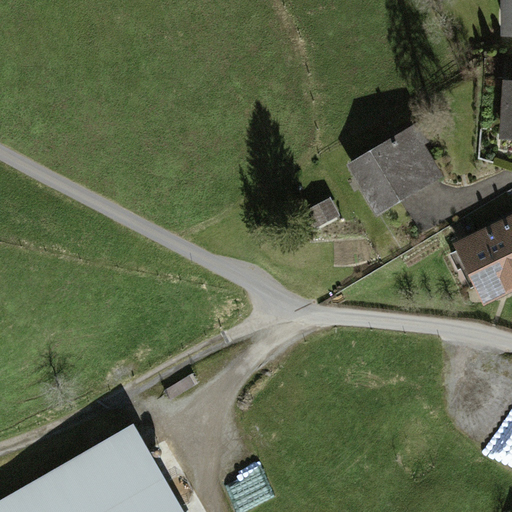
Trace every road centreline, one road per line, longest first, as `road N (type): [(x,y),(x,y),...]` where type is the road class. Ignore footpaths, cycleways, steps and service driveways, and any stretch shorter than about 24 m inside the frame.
road 1 (residential): [(511,339),(293,307),(0,149)]
road 2 (track): [(293,307),(0,451)]
